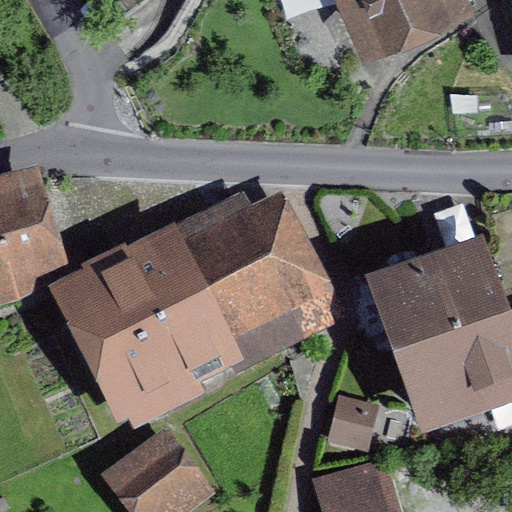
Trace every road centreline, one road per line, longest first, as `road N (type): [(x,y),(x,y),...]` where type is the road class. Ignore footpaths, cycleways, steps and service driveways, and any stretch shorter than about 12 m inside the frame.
road 1 (residential): [(511,172),(86,155)]
road 2 (residential): [(52,0),(91,88),(86,155)]
